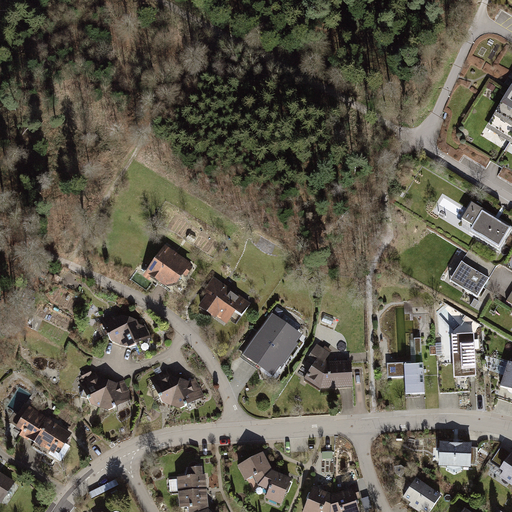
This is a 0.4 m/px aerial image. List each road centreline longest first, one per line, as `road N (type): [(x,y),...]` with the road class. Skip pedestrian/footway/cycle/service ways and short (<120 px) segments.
road 1 (track): [(418,142),(160,0)]
road 2 (track): [(68,264),(156,121),(223,35)]
road 3 (residential): [(235,434),(223,385),(187,333),(152,304),(68,264)]
road 4 (residential): [(511,199),(418,142),(480,22)]
road 5 (residential): [(511,430),(455,422),(358,426)]
road 6 (residential): [(358,426),(235,434)]
